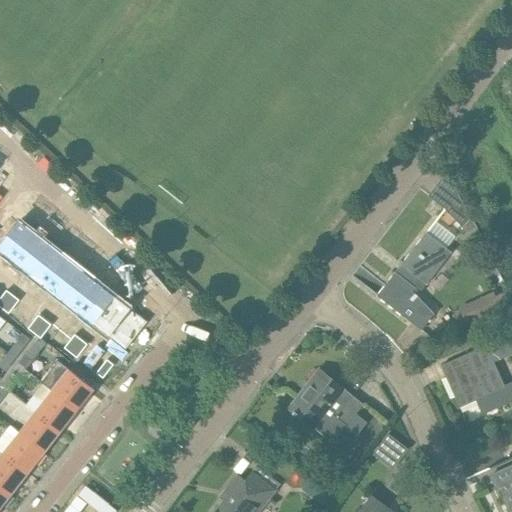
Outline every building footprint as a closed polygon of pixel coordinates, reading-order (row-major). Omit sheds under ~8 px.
[(470,218),(457,193),(444,209),(463,228),(470,218)] [(19,221),(0,244),(0,250),(13,261),(35,233),(19,221)] [(35,233),(13,261),(29,273),(51,246),(35,233)] [(451,253),(426,233),(377,296),(421,330),(434,313),(412,291),(421,280),(427,284),(451,253)] [(51,246),(29,273),(45,286),(67,258),(51,246)] [(67,258),(45,286),(61,298),(83,271),(67,258)] [(83,271),(61,298),(77,311),(99,283),(83,271)] [(99,283),(77,311),(93,323),(115,295),(99,283)] [(494,291),(477,300),(484,316),(511,303),(511,298),(508,290),(496,296),(494,291)] [(6,291),(0,299),(0,306),(3,309),(13,295),(6,291)] [(13,295),(3,309),(9,313),(19,300),(13,295)] [(115,295),(93,323),(109,336),(131,308),(115,295)] [(131,308),(109,336),(125,348),(146,320),(131,308)] [(38,315),(28,328),(34,333),(44,320),(38,315)] [(44,320),(34,333),(38,336),(40,338),(51,325),(44,320)] [(32,340),(25,334),(9,354),(16,359),(32,340)] [(75,334),(64,348),(70,353),(81,339),(75,334)] [(511,352),(511,334),(441,366),(459,408),(477,400),(480,408),(493,402),(496,408),(511,400),(511,382),(504,386),(493,361),(511,352)] [(81,339),(70,353),(77,358),(87,344),(81,339)] [(43,350),(36,344),(26,356),(33,362),(43,350)] [(16,359),(9,354),(0,365),(0,366),(6,372),(16,359)] [(52,391),(77,410),(93,388),(57,360),(41,382),(51,390),(52,391)] [(107,360),(96,373),(103,378),(113,364),(107,360)] [(299,395),(289,408),(316,430),(330,411),(348,424),(347,426),(358,435),(367,422),(356,414),(363,404),(320,371),(301,396),(299,395)] [(13,374),(3,386),(10,391),(20,379),(13,374)] [(36,412),(60,431),(77,410),(52,391),(36,412)] [(29,420),(20,433),(44,452),(60,431),(36,412),(29,420)] [(3,454),(27,472),(44,452),(20,433),(3,454)] [(0,484),(11,493),(27,472),(3,454),(0,457),(0,484)] [(333,464),(321,480),(334,490),(346,474),(333,464)] [(511,511),(511,465),(509,467),(491,475),(497,489),(499,488),(509,511),(511,511)] [(223,500),(214,511),(252,511),(265,497),(269,500),(280,485),(256,466),(245,480),(237,474),(225,490),(229,493),(223,500)] [(0,507),(11,493),(0,484),(0,507)] [(386,511),(388,510),(372,497),(360,511),(386,511)]
